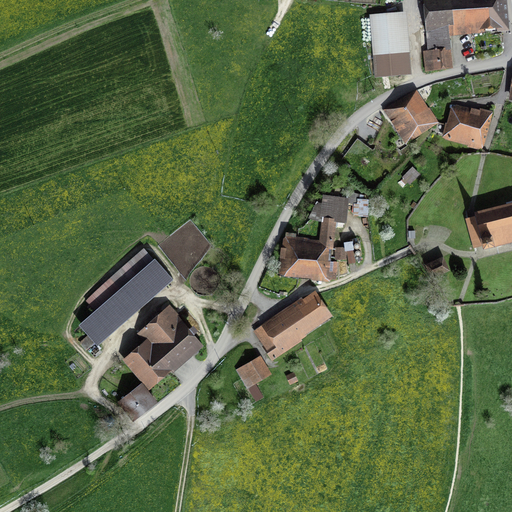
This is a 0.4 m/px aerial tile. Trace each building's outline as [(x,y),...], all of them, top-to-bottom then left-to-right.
[(427,0),(431,50),(446,49),(451,49),(449,28),(507,24),(505,0),(427,0)] [(408,17),(373,19),(377,79),(412,77),(408,17)] [(448,67),(446,49),(431,50),(425,51),(426,69),(448,67)] [(424,109),(413,92),(395,103),(397,105),(388,111),(399,127),(397,128),(406,143),(438,122),(428,106),(424,109)] [(491,119),(455,109),(448,136),(463,141),(464,137),(485,142),(491,119)] [(323,195),(321,214),(343,217),(346,197),(323,195)] [(506,205),(474,213),(484,248),(494,246),(511,241),(511,201),(506,203),(506,205)] [(335,219),(323,217),(320,240),(285,237),(282,268),(312,272),(311,279),(330,281),(331,279),(336,279),(338,261),(330,260),(335,219)] [(335,259),(347,258),(346,249),(344,249),(344,246),(334,246),(335,259)] [(90,336),(96,343),(171,280),(148,253),(91,301),(99,311),(81,326),(90,336)] [(441,259),(427,265),(432,275),(445,269),(441,259)] [(271,320),(255,331),(274,359),(300,341),(296,335),(328,314),(316,296),(274,324),(271,320)] [(147,382),(198,339),(170,305),(147,325),(156,336),(128,360),(147,382)] [(96,343),(90,336),(79,345),(85,352),(96,343)] [(239,370),(248,387),(268,375),(259,358),(239,370)] [(155,399),(142,383),(121,401),(134,416),(155,399)]
